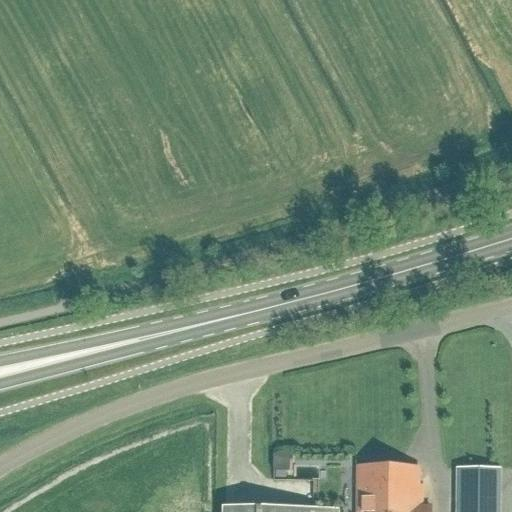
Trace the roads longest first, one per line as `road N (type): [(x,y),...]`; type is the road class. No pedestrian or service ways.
road 1 (unclassified): [(0,466),(113,411),(191,385),(511,307)]
road 2 (unclassified): [(63,308),(281,248),(511,164)]
road 3 (primary): [(137,341),(511,239)]
road 4 (primary): [(0,385),(119,354),(137,341)]
road 5 (primary): [(137,341),(116,338),(0,362)]
